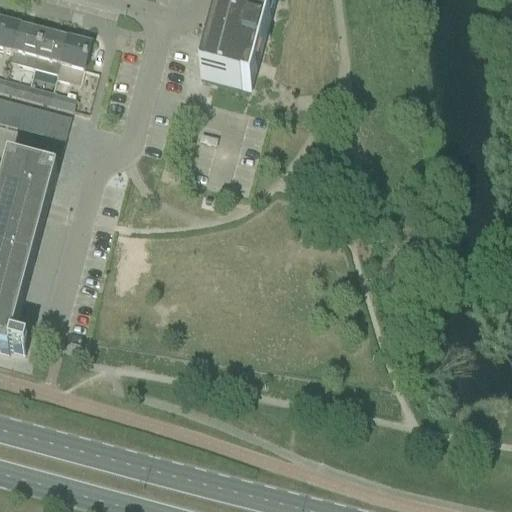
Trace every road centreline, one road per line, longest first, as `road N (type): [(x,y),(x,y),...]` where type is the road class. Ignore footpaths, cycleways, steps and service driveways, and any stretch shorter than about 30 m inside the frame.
road 1 (residential): [(59,336),(105,174),(136,150),(166,24)]
road 2 (primary): [(319,511),(0,431)]
road 3 (primary): [(0,477),(136,511)]
